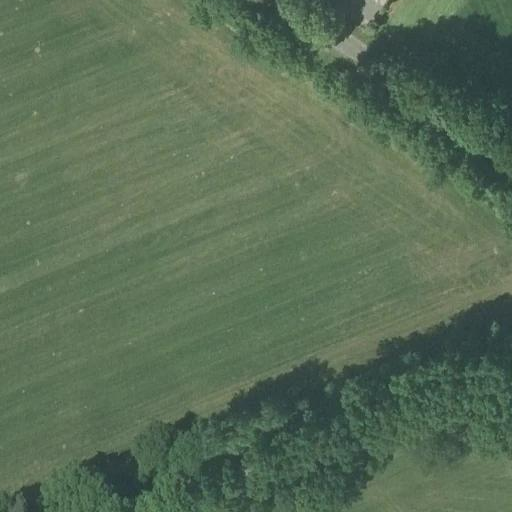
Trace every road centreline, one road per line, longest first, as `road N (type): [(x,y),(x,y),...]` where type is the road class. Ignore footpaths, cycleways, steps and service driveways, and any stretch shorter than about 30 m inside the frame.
road 1 (unclassified): [(149,511),(511,362)]
road 2 (unclassified): [(511,166),(262,0)]
